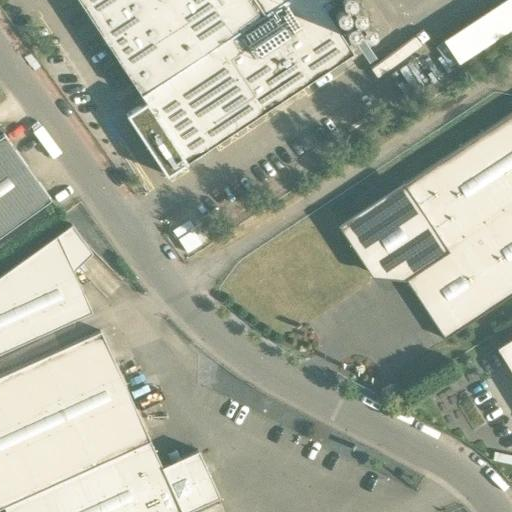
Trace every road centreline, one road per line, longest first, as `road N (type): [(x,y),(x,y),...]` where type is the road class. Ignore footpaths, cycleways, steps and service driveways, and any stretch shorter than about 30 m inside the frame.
road 1 (unclassified): [(493,511),(463,477),(249,362),(176,295),(0,56)]
road 2 (track): [(176,295),(511,70)]
